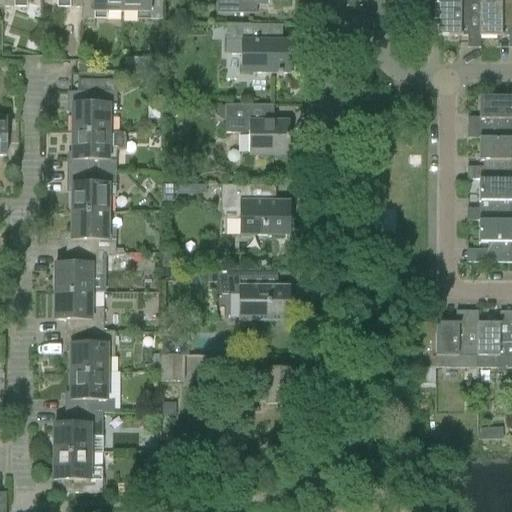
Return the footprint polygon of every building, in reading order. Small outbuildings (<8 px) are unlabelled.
[(0,0),(1,9),(25,10),(25,0),(0,0)] [(81,9),(80,0),(56,0),(57,9),(81,9)] [(80,0),(81,9),(81,21),(94,21),(94,14),(105,14),(121,14),(120,0),(80,0)] [(120,0),(121,14),(136,14),(147,14),(147,21),(161,21),(161,0),(120,0)] [(233,0),(233,15),(255,16),(255,6),(266,6),(266,2),(286,2),(286,0),(233,0)] [(425,0),(425,27),(437,27),(437,38),(438,38),(456,38),(457,38),(461,38),(466,38),(466,49),(466,50),(479,50),(479,49),(479,38),(478,38),(478,0),(425,0)] [(511,0),(478,0),(478,38),(479,38),(495,38),(496,38),(502,38),(502,37),(500,37),(501,29),(509,29),(509,33),(511,33),(511,0)] [(173,12),(173,21),(184,21),(185,12),(173,12)] [(288,76),(289,44),(269,43),(269,27),(226,27),(226,57),(239,58),(239,75),(288,76)] [(135,60),(123,60),(123,73),(135,73),(135,60)] [(115,107),(115,94),(66,94),(66,108),(71,108),(71,135),(108,135),(108,107),(115,107)] [(466,140),(466,141),(467,141),(478,141),(478,140),(511,140),(511,99),(478,99),(478,119),(478,123),(478,128),(467,128),(467,127),(466,127),(466,140)] [(225,107),(215,107),(215,117),(221,123),(225,123),(225,107)] [(288,157),(288,123),(249,123),(249,107),(225,107),(225,123),(225,136),(248,136),(248,157),(288,157)] [(166,109),(166,121),(174,121),(178,116),(178,109),(166,109)] [(5,122),(5,121),(0,120),(0,157),(5,158),(5,146),(17,146),(17,122),(5,122)] [(123,152),(123,135),(108,135),(71,135),(71,162),(66,161),(65,175),(115,175),(115,162),(108,162),(108,152),(123,152)] [(466,182),(467,182),(466,182),(478,182),(478,181),(511,181),(511,140),(478,140),(478,141),(478,164),(479,164),(479,162),(483,162),(487,162),(486,170),(482,170),(467,169),(466,169),(466,182)] [(115,187),(115,175),(65,175),(65,188),(70,188),(70,215),(108,215),(108,187),(115,187)] [(465,223),(465,224),(466,224),(466,223),(477,223),(477,222),(511,222),(511,181),(478,181),(478,182),(478,205),(477,211),(466,210),(465,223)] [(172,188),(159,188),(160,205),(173,205),(172,188)] [(227,188),(220,188),(220,213),(239,213),(239,222),(239,238),(268,238),(288,238),(288,204),(247,204),(247,188),(227,188)] [(114,255),(114,241),(107,241),(108,215),(70,215),(70,241),(65,241),(65,255),(103,255),(114,255)] [(477,244),(477,246),(478,246),(478,245),(487,245),(487,252),(487,264),(487,265),(511,264),(511,222),(477,222),(477,223),(477,243),(477,244)] [(176,272),(176,256),(172,252),(160,252),(160,272),(165,272),(176,272)] [(54,266),(53,294),(90,295),(103,295),(103,278),(103,255),(65,255),(65,267),(54,266)] [(176,273),(176,272),(165,272),(159,272),(159,285),(176,285),(176,273)] [(287,323),(287,289),(240,289),(240,273),(214,272),(214,296),(238,296),(238,323),(287,323)] [(102,335),(102,310),(90,310),(90,295),(53,294),(53,322),(64,323),(64,334),(102,335)] [(420,325),(420,371),(420,386),(435,386),(435,371),(477,371),(478,326),(477,326),(477,314),(464,313),(464,326),(459,326),(435,325),(420,325)] [(478,326),(477,371),(511,371),(511,335),(506,335),(506,327),(500,326),(478,326)] [(113,348),(113,335),(102,335),(64,334),(64,348),(69,348),(69,375),(107,375),(107,348),(113,348)] [(183,384),(183,358),(160,358),(159,384),(183,384)] [(293,407),(294,373),(264,372),(264,374),(217,373),(217,386),(263,387),(263,406),(293,407)] [(106,402),(107,375),(69,375),(69,401),(64,401),(64,416),(101,416),(113,416),(113,402),(106,402)] [(162,404),(162,417),(175,417),(175,405),(162,404)] [(101,439),(101,416),(64,416),(64,426),(52,426),(52,454),(90,455),(90,439),(101,439)] [(486,430),(478,430),(478,442),(487,442),(486,430)] [(176,444),(165,451),(170,458),(181,451),(176,444)] [(431,445),(424,449),(430,460),(436,456),(431,445)] [(101,496),(101,476),(101,471),(90,471),(90,455),(52,454),(52,482),(63,482),(63,495),(101,496)]
